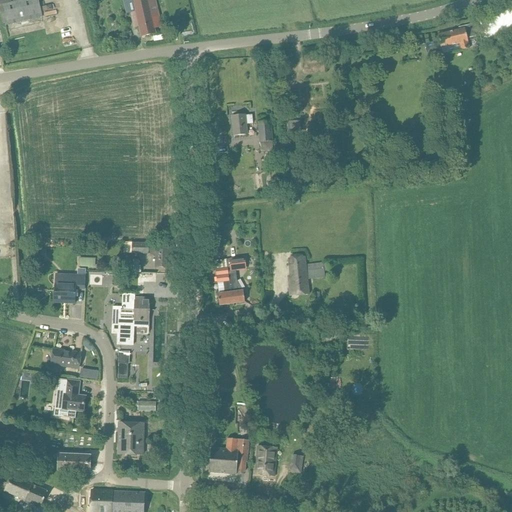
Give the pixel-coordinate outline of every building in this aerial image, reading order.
[(0,0),(0,12),(3,26),(42,17),(40,7),(38,0),(0,0)] [(133,0),(136,12),(132,13),(133,19),(135,27),(139,26),(142,37),(154,34),(153,30),(161,28),(155,6),(154,0),(133,0)] [(439,41),(425,44),(427,55),(441,52),(440,48),(441,48),(459,44),(461,50),(469,48),(467,42),(468,42),(467,39),(480,36),(479,31),(477,23),(458,27),(459,28),(460,30),(438,35),(439,41)] [(246,124),(253,123),(252,115),(246,116),(245,115),(232,116),(233,136),(247,135),(246,124)] [(292,121),(283,122),(285,133),(294,132),(292,121)] [(272,142),(272,132),(271,122),(258,123),(260,143),(272,142)] [(131,254),(148,254),(148,243),(131,243),(131,254)] [(170,248),(160,248),(151,247),(151,255),(156,255),(155,267),(169,268),(170,248)] [(95,258),(79,257),(78,266),(95,267),(95,258)] [(327,263),(306,265),(305,257),(288,259),(290,276),(288,276),(290,296),(310,294),(308,279),(325,278),(325,272),(327,271),(327,263)] [(241,258),(229,259),(230,269),(242,268),(241,258)] [(217,269),(216,269),(218,283),(223,282),(225,293),(218,294),(219,306),(232,304),(231,293),(228,277),(228,275),(227,268),(226,260),(216,261),(217,269)] [(75,304),(76,275),(55,274),(55,285),(54,300),(66,301),(66,303),(75,304)] [(236,274),(228,275),(228,277),(231,293),(232,304),(245,302),(244,292),(243,291),(241,291),(241,290),(237,281),(236,274)] [(119,308),(119,320),(126,320),(132,322),(132,327),(133,327),(149,327),(150,311),(149,311),(149,298),(150,298),(135,297),(135,295),(122,294),(122,308),(119,308)] [(112,325),(112,334),(118,334),(118,345),(121,345),(126,345),(133,345),(133,327),(132,327),(132,322),(126,320),(119,320),(118,325),(114,325),(112,325)] [(54,350),(51,365),(78,369),(81,354),(54,350)] [(118,351),(118,364),(118,379),(120,379),(127,379),(128,364),(129,364),(129,352),(121,352),(118,351)] [(98,372),(89,370),(88,378),(97,380),(98,372)] [(42,381),(42,373),(26,372),(25,380),(42,381)] [(80,382),(70,381),(66,380),(65,394),(64,394),(62,409),(83,412),(85,397),(78,396),(80,382)] [(162,394),(162,408),(169,408),(170,395),(162,394)] [(138,401),(138,410),(158,410),(159,402),(138,401)] [(143,455),(144,424),(119,423),(118,454),(143,455)] [(227,439),(226,450),(211,449),(209,472),(236,474),(237,472),(245,472),(245,462),(247,462),(249,441),(227,439)] [(275,477),(275,467),(277,448),(258,446),(255,475),(275,477)] [(91,473),(91,455),(58,454),(57,471),(91,473)] [(291,455),(289,472),(301,474),(303,457),(291,455)] [(34,481),(22,476),(13,472),(4,492),(41,507),(48,492),(32,485),(34,481)] [(144,511),(145,493),(91,491),(90,511),(144,511)]
